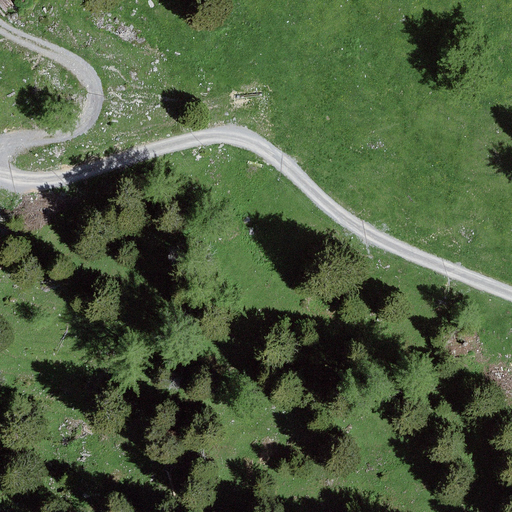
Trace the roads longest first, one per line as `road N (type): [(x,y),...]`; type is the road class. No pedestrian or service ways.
road 1 (track): [(0,177),(36,183),(185,140),(241,137),(351,224),(511,294)]
road 2 (track): [(0,148),(65,130),(94,106),(82,69),(0,27)]
